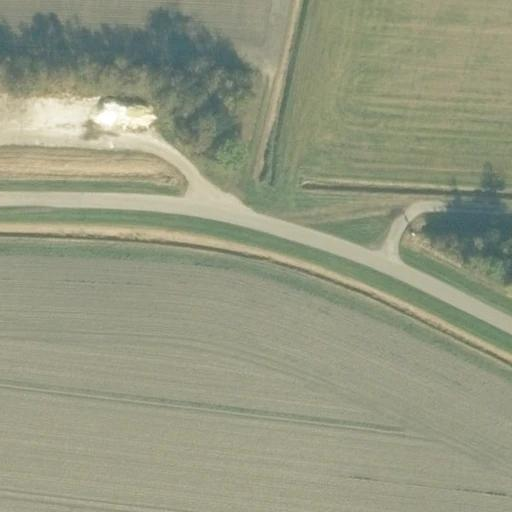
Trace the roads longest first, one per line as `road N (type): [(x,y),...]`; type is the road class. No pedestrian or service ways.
road 1 (unclassified): [(0,200),(179,206),(265,222),(381,261)]
road 2 (unclassified): [(511,213),(419,208),(402,217),(381,261)]
road 3 (unclassified): [(381,261),(511,325)]
